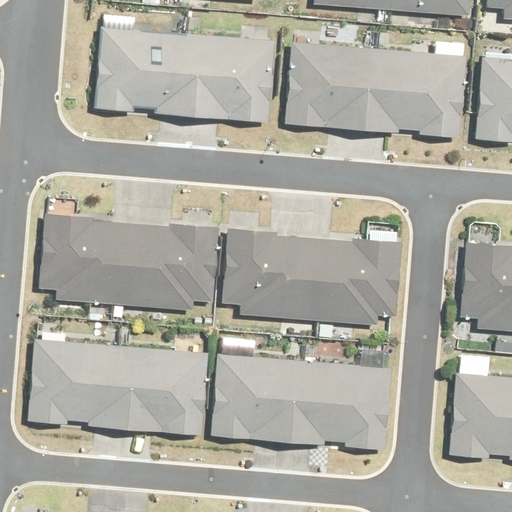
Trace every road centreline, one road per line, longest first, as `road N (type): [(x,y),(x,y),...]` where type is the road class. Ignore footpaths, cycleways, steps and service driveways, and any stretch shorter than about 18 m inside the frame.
road 1 (residential): [(19,149),(434,182)]
road 2 (residential): [(0,465),(408,499)]
road 3 (residential): [(408,499),(434,182)]
road 4 (residential): [(0,344),(19,149)]
